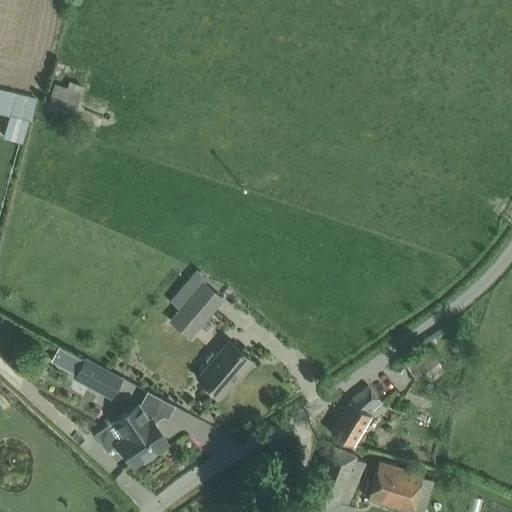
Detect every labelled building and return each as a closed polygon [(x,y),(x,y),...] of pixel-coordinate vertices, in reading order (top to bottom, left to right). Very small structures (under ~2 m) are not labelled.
[(82,85),(69,80),(66,88),(54,83),(46,106),(72,115),(82,85)] [(0,112),(29,121),(35,99),(0,89),(0,112)] [(177,310),(167,322),(188,340),(222,299),(201,281),(204,279),(195,271),(168,302),(177,310)] [(208,364),(197,376),(205,383),(220,396),(251,360),(229,340),(216,354),(213,352),(206,360),(208,364)] [(403,364),(415,379),(437,361),(425,345),(403,364)] [(121,377),(85,358),(75,377),(111,397),(121,377)] [(367,411),(381,400),(368,384),(349,400),(330,432),(354,446),(373,415),(367,411)] [(121,456),(124,453),(132,465),(141,459),(143,462),(157,453),(155,449),(167,441),(154,421),(164,415),(147,406),(141,410),(137,404),(114,419),(125,436),(113,444),(121,456)] [(304,511),(353,511),(354,510),(347,507),(366,463),(356,458),(357,454),(333,444),(304,511)] [(420,511),(424,511),(434,481),(421,477),(422,473),(378,459),(366,498),(410,511),(411,509),(420,511)]
